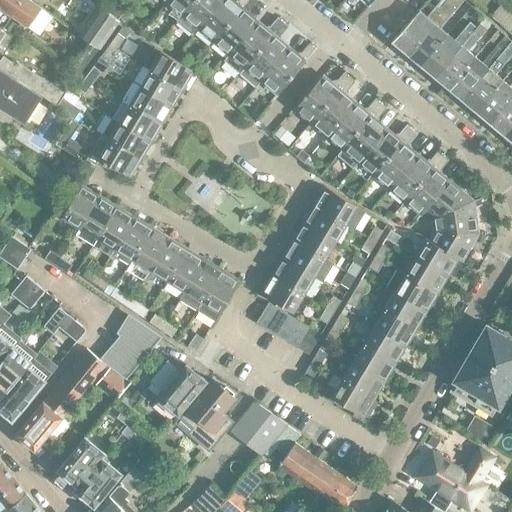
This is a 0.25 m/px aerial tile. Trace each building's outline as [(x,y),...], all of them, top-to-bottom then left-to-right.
[(0,0),(0,8),(10,15),(27,27),(41,8),(29,0),(0,0)] [(120,0),(111,14),(118,19),(125,8),(130,0),(120,0)] [(182,14),(193,0),(167,0),(166,1),(182,14)] [(193,0),(182,14),(175,22),(191,35),(197,27),(219,0),(193,0)] [(219,0),(197,27),(213,40),(247,0),(238,0),(238,1),(239,2),(236,6),(228,0),(219,0)] [(247,0),(213,40),(229,53),(255,22),(243,12),(246,8),(248,10),(256,0),(247,0)] [(406,54),(451,0),(439,0),(426,16),(419,11),(392,43),(406,54)] [(451,0),(406,54),(419,66),(447,34),(439,28),(462,0),(451,0)] [(118,19),(111,14),(98,6),(79,35),(98,48),(118,19)] [(0,8),(0,28),(10,15),(0,8)] [(245,66),(282,21),(277,17),(269,27),(271,29),(268,33),(255,22),(229,53),(245,66)] [(245,66),(260,80),(287,48),(274,38),(277,34),(280,36),(288,26),(282,21),(245,66)] [(0,52),(1,53),(11,37),(0,29),(0,52)] [(419,66),(433,77),(470,34),(463,29),(454,40),(447,34),(419,66)] [(470,34),(433,77),(447,89),(474,57),(467,51),(480,36),(473,30),(470,34)] [(117,33),(108,45),(116,50),(124,38),(117,33)] [(484,65),(474,57),(447,89),(461,100),(510,41),(507,38),(484,65)] [(511,52),(511,42),(510,41),(461,100),(475,112),(502,80),(494,74),(511,52)] [(287,48),(260,80),(276,93),(314,47),(308,43),(299,53),(302,55),(299,58),(287,48)] [(116,50),(108,45),(101,55),(108,60),(116,50)] [(142,66),(149,71),(149,70),(182,89),(192,71),(153,48),(142,66)] [(0,72),(39,97),(55,108),(57,105),(61,99),(63,95),(15,65),(14,66),(1,58),(0,60),(0,72)] [(100,72),(92,66),(84,78),(91,83),(100,72)] [(139,87),(171,107),(182,89),(149,70),(149,71),(139,87)] [(0,105),(24,121),(39,97),(0,72),(0,105)] [(311,122),(348,76),(343,72),(336,80),(329,84),(321,77),(294,109),(311,122)] [(311,122),(326,135),(352,103),(339,93),(343,89),(345,91),(354,81),(348,76),(311,122)] [(91,83),(84,78),(77,87),(84,93),(91,83)] [(511,81),(508,86),(502,80),(475,112),(488,123),(511,94),(511,81)] [(132,83),(121,101),(161,124),(171,107),(139,87),(132,83)] [(511,94),(488,123),(502,135),(507,129),(511,123),(511,94)] [(326,135),(342,148),(379,103),(374,98),(366,108),(368,110),(365,114),(352,103),(326,135)] [(80,110),(61,99),(57,105),(73,121),(80,110)] [(121,101),(111,119),(150,142),(161,124),(121,101)] [(379,103),(342,148),(335,156),(350,169),(357,161),(383,130),(371,120),(375,115),(377,117),(385,107),(379,103)] [(71,119),(55,144),(62,148),(79,126),(71,119)] [(150,142),(111,119),(101,136),(140,159),(150,142)] [(511,123),(507,129),(502,135),(511,143),(511,123)] [(357,161),(373,174),(411,129),(406,124),(397,134),(399,136),(396,140),(383,130),(357,161)] [(284,126),(276,137),(285,144),(293,133),(284,126)] [(389,188),(415,156),(403,145),(406,141),(408,143),(416,133),(411,129),(373,174),(389,188)] [(134,169),(140,159),(101,136),(99,136),(85,160),(93,165),(97,159),(102,162),(101,164),(104,165),(105,164),(129,178),(129,177),(133,176),(135,172),(134,169)] [(80,147),(68,139),(62,148),(74,156),(80,147)] [(301,150),(295,158),(302,163),(308,156),(301,150)] [(427,166),(415,156),(389,188),(404,200),(442,155),(437,150),(428,161),(431,162),(427,166)] [(422,211),(446,182),(435,172),(438,168),(439,170),(448,159),(442,155),(404,200),(420,214),(422,211)] [(432,219),(470,202),(446,182),(422,211),(432,219)] [(80,229),(99,197),(81,186),(61,218),(79,229),(80,229)] [(323,187),(313,205),(344,224),(353,229),(363,211),(323,187)] [(117,207),(99,197),(80,229),(79,229),(75,235),(93,246),(117,207)] [(475,235),(470,202),(432,219),(433,231),(475,235)] [(302,223),(334,241),(344,224),(313,205),(302,223)] [(109,257),(110,258),(134,218),(117,207),(93,246),(110,256),(109,257)] [(132,261),(152,229),(134,218),(110,258),(114,260),(118,259),(129,266),(132,261)] [(302,223),(291,240),(323,259),(334,241),(302,223)] [(374,227),(367,238),(375,243),(381,231),(374,227)] [(169,239),(152,229),(132,261),(148,270),(143,278),(144,279),(169,239)] [(390,230),(385,238),(393,242),(398,235),(390,230)] [(457,258),(457,259),(459,260),(475,235),(433,231),(427,241),(457,258)] [(11,235),(4,245),(24,258),(30,248),(11,235)] [(360,249),(368,254),(375,243),(367,238),(360,249)] [(156,275),(167,282),(186,250),(169,239),(144,279),(148,281),(153,280),(156,275)] [(281,257),(313,277),(313,276),(321,281),(332,264),(323,259),(291,240),(281,257)] [(424,240),(414,257),(446,276),(457,259),(457,258),(427,241),(427,242),(424,240)] [(0,256),(17,268),(24,258),(4,245),(0,251),(0,256)] [(388,250),(381,245),(374,257),(381,261),(388,250)] [(44,258),(57,266),(62,258),(49,250),(44,258)] [(167,282),(183,292),(184,292),(204,260),(186,250),(167,282)] [(281,257),(271,275),(302,294),(313,277),(281,257)] [(375,273),(381,261),(374,257),(367,268),(375,273)] [(403,275),(435,294),(446,276),(414,257),(403,275)] [(71,264),(62,258),(57,266),(66,272),(71,264)] [(178,300),(197,312),(222,271),(204,260),(184,292),(183,292),(178,300)] [(346,273),(354,278),(361,266),(353,262),(346,273)] [(81,275),(94,284),(99,276),(87,267),(81,275)] [(384,287),(393,292),(425,311),(435,294),(403,275),(395,269),(384,287)] [(239,281),(222,271),(197,312),(214,322),(239,281)] [(347,289),(354,278),(346,273),(339,284),(347,289)] [(11,293),(20,301),(35,282),(26,275),(11,293)] [(302,294),(271,275),(259,293),(291,312),(302,294)] [(109,283),(99,276),(94,284),(104,291),(109,283)] [(367,285),(359,280),(353,292),(360,296),(367,285)] [(44,290),(35,282),(20,301),(30,308),(44,290)] [(110,295),(127,307),(132,298),(115,287),(110,295)] [(353,308),(360,296),(353,292),(346,303),(353,308)] [(425,311),(393,292),(382,310),(415,329),(425,311)] [(325,308),(333,313),(340,301),(332,297),(325,308)] [(148,310),(132,298),(127,307),(142,317),(148,310)] [(265,329),(277,309),(267,303),(255,323),(265,329)] [(54,333),(59,326),(69,315),(59,307),(44,326),(54,333)] [(326,324),(333,313),(325,308),(318,319),(326,324)] [(287,315),(277,309),(265,329),(275,336),(287,315)] [(382,310),(372,327),(404,346),(415,329),(382,310)] [(119,335),(109,347),(100,359),(125,379),(161,337),(128,314),(115,333),(119,335)] [(149,322),(161,330),(166,322),(154,314),(149,322)] [(85,328),(69,315),(59,326),(77,341),(85,331),(85,328)] [(287,315),(275,336),(286,342),(298,322),(287,315)] [(346,320),(339,315),(332,327),(339,331),(346,320)] [(176,329),(166,322),(161,330),(171,337),(176,329)] [(309,328),(298,322),(286,342),(296,348),(309,328)] [(333,343),(339,331),(332,327),(325,338),(333,343)] [(404,346),(372,327),(361,344),(394,364),(404,346)] [(452,390),(455,392),(489,412),(494,404),(497,405),(511,379),(511,342),(485,327),(454,380),(457,382),(452,390)] [(309,328),(296,348),(307,355),(319,334),(309,328)] [(187,345),(195,351),(203,339),(195,333),(187,345)] [(0,336),(0,362),(13,347),(0,336)] [(0,398),(33,358),(37,354),(19,339),(13,347),(0,362),(0,398)] [(361,344),(351,362),(383,381),(394,364),(361,344)] [(86,349),(64,376),(16,434),(15,435),(34,451),(35,450),(34,450),(105,364),(86,349)] [(311,362),(318,366),(325,355),(318,351),(311,362)] [(51,372),(33,358),(0,398),(0,410),(12,420),(51,372)] [(156,398),(176,416),(205,382),(198,375),(198,376),(185,365),(179,372),(167,361),(150,381),(162,391),(156,398)] [(312,378),(318,366),(311,362),(304,373),(312,378)] [(340,380),(373,399),(383,381),(351,362),(340,380)] [(109,367),(96,383),(116,399),(129,383),(109,367)] [(186,411),(180,418),(192,429),(188,434),(200,444),(211,431),(217,437),(229,422),(220,413),(233,398),(231,395),(232,393),(225,387),(223,389),(212,380),(186,411)] [(373,399),(340,380),(334,390),(326,388),(320,397),(328,402),(331,398),(353,411),(351,416),(363,423),(372,409),(368,407),(373,399)] [(264,453),(285,425),(286,424),(253,401),(230,431),(262,455),(264,453)] [(455,405),(450,401),(446,408),(451,411),(455,405)] [(133,419),(123,411),(117,418),(127,426),(133,419)] [(473,416),(464,430),(485,443),(494,428),(484,422),(473,416)] [(133,419),(127,426),(127,427),(122,433),(129,439),(138,429),(131,423),(134,420),(133,419)] [(299,435),(285,425),(264,453),(268,456),(275,447),(284,454),(299,435)] [(101,457),(102,458),(105,454),(84,437),(56,471),(69,481),(69,482),(76,487),(101,457)] [(278,466),(341,511),(342,511),(357,485),(295,442),(278,466)] [(431,451),(415,476),(435,489),(428,501),(444,511),(452,499),(469,510),(485,485),(478,481),(493,457),(478,448),(463,471),(431,451)] [(80,497),(93,508),(121,474),(102,458),(101,457),(76,487),(72,491),(80,498),(80,497)] [(0,462),(0,511),(3,511),(25,494),(0,462)] [(260,478),(249,471),(248,470),(234,487),(246,496),(260,478)] [(123,511),(121,509),(127,502),(125,499),(129,494),(126,490),(135,479),(127,473),(116,486),(117,486),(94,511),(123,511)] [(192,503),(200,511),(213,511),(225,499),(209,485),(200,496),(192,503)] [(224,511),(242,511),(250,503),(234,491),(219,508),(224,511)] [(40,511),(25,494),(3,511),(40,511)] [(409,511),(393,502),(386,511),(444,511),(445,511),(424,499),(415,511),(409,511)]
